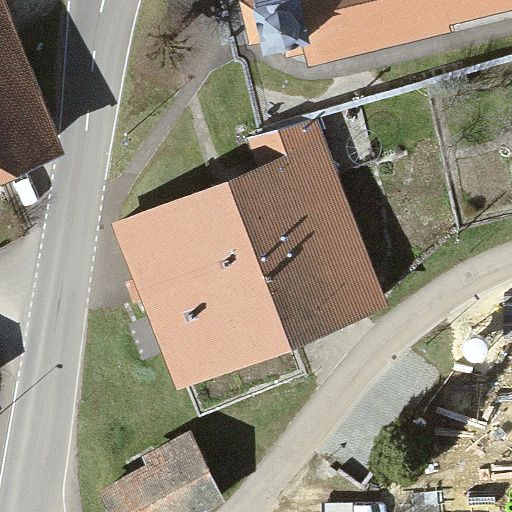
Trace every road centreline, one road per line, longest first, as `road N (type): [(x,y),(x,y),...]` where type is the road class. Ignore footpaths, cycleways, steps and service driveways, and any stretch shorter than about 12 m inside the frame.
road 1 (residential): [(239,511),(395,327),(511,259)]
road 2 (tertiary): [(107,0),(65,296)]
road 3 (tertiary): [(65,296),(26,511)]
